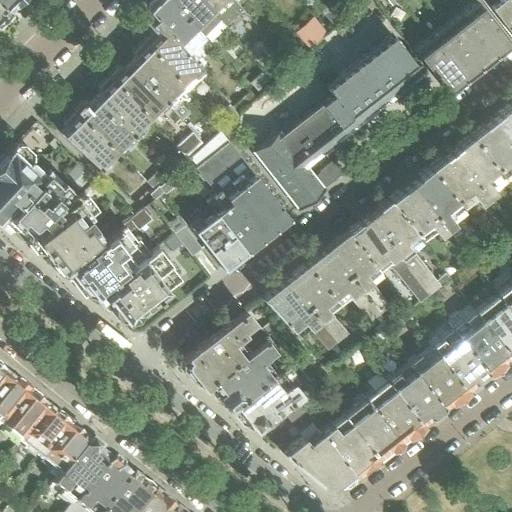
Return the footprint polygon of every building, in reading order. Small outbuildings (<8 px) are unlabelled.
[(188,32),(195,26),(171,0),(154,0),(146,9),(147,9),(146,10),(151,15),(149,17),(201,75),(203,73),(185,52),(196,41),(188,32)] [(211,10),(202,0),(171,0),(195,26),(211,10)] [(202,0),(211,10),(222,0),(202,0)] [(474,0),(459,12),(492,55),(508,42),(475,0),(474,0)] [(511,0),(482,0),(511,37),(511,0)] [(477,67),(492,55),(459,12),(443,24),(477,67)] [(185,89),(201,75),(149,17),(145,21),(153,30),(142,40),(185,89)] [(319,24),(301,40),(308,48),(326,32),(319,24)] [(477,67),(443,24),(428,36),(461,79),(477,67)] [(334,140),(420,72),(411,60),(412,59),(391,31),(322,85),(329,94),(281,132),(278,129),(250,150),(296,209),(341,173),(330,160),(318,170),(319,171),(314,176),(301,160),(316,149),(320,154),(335,142),(334,140)] [(461,79),(428,36),(412,49),(445,91),(461,79)] [(185,89),(142,40),(132,51),(133,56),(128,61),(169,105),(180,118),(184,122),(186,124),(188,122),(184,117),(189,112),(176,98),(185,89)] [(165,109),(169,105),(128,61),(122,67),(117,65),(107,75),(149,119),(159,110),(161,113),(165,109)] [(149,119),(107,75),(97,86),(99,91),(93,96),(136,139),(144,132),(140,128),(149,119)] [(231,106),(237,114),(255,97),(249,91),(231,106)] [(136,139),(93,96),(88,102),(83,100),(72,111),(115,154),(126,143),(129,147),(136,139)] [(227,122),(237,114),(231,106),(229,103),(227,104),(227,109),(226,110),(225,112),(225,113),(225,115),(226,116),(226,120),(227,122)] [(511,108),(508,104),(496,113),(489,118),(511,147),(511,108)] [(108,161),(115,154),(72,111),(61,122),(64,125),(58,131),(102,174),(111,164),(108,161)] [(511,173),(511,147),(489,118),(481,125),(469,134),(499,174),(507,168),(511,174),(511,173)] [(201,140),(198,137),(186,124),(184,122),(179,128),(193,144),(194,147),(201,140)] [(188,122),(186,124),(198,137),(200,134),(188,122)] [(205,180),(214,192),(218,189),(256,240),(286,216),(227,142),(225,140),(219,131),(200,147),(208,157),(195,167),(205,180)] [(499,174),(469,134),(456,145),(455,145),(449,150),(483,196),(491,190),(487,183),(499,174)] [(0,217),(21,195),(15,189),(25,179),(17,171),(29,159),(30,158),(29,152),(20,143),(13,143),(5,153),(4,153),(0,157),(0,217)] [(471,206),(483,196),(449,150),(440,157),(441,157),(429,166),(458,206),(466,199),(471,206)] [(174,166),(162,154),(156,160),(167,172),(174,166)] [(68,241),(90,223),(84,216),(87,214),(75,197),(76,196),(60,180),(56,184),(44,172),(43,173),(29,159),(17,171),(25,179),(15,189),(21,195),(0,217),(0,218),(10,228),(17,228),(25,236),(25,240),(33,250),(40,251),(43,248),(62,233),(68,241)] [(78,190),(92,175),(78,162),(64,177),(78,190)] [(458,206),(429,166),(415,177),(409,181),(444,227),(454,220),(449,213),(458,206)] [(155,173),(146,181),(152,187),(161,179),(155,173)] [(174,187),(183,179),(177,173),(168,180),(174,187)] [(243,250),(256,240),(218,189),(214,192),(205,180),(194,188),(203,200),(206,204),(243,250)] [(444,227),(409,181),(388,198),(418,237),(428,229),(433,236),(444,227)] [(398,254),(429,296),(437,290),(440,287),(416,255),(417,249),(411,242),(418,237),(388,198),(366,215),(398,254)] [(92,296),(140,258),(129,245),(133,242),(126,233),(145,218),(156,209),(150,201),(133,214),(102,239),(62,272),(68,280),(72,276),(86,295),(87,295),(92,296)] [(221,267),(243,250),(206,204),(185,221),(221,267)] [(429,296),(398,254),(366,215),(358,221),(345,231),(376,270),(384,263),(390,271),(398,273),(419,299),(421,302),(428,297),(429,296)] [(62,272),(102,239),(90,223),(68,241),(62,233),(43,248),(49,256),(47,257),(60,273),(62,272)] [(177,239),(188,231),(183,226),(173,233),(177,239)] [(182,244),(192,237),(188,231),(177,239),(182,244)] [(345,231),(324,247),(380,313),(392,304),(369,279),(378,272),(376,270),(345,231)] [(140,258),(92,296),(99,305),(107,298),(113,305),(112,311),(112,312),(118,320),(119,320),(125,321),(126,322),(128,320),(131,324),(135,324),(141,321),(142,318),(138,314),(175,283),(163,270),(169,264),(160,252),(175,240),(171,234),(140,258)] [(186,250),(196,243),(192,237),(182,244),(186,250)] [(191,256),(201,248),(196,243),(186,250),(191,256)] [(380,313),(324,247),(303,264),(338,303),(348,295),(371,320),(380,313)] [(511,268),(504,258),(500,261),(511,276),(511,279),(495,293),(511,314),(511,268)] [(328,311),(338,303),(303,264),(282,280),(336,342),(347,334),(328,311)] [(336,342),(282,280),(275,286),(261,297),(295,336),(307,327),(327,350),(328,349),(334,357),(343,351),(336,342)] [(18,290),(7,281),(1,287),(12,296),(18,290)] [(429,296),(428,297),(433,305),(443,298),(437,290),(429,296)] [(511,314),(495,293),(474,310),(507,353),(511,352),(511,314)] [(498,360),(507,353),(474,310),(468,303),(457,312),(456,311),(448,317),(449,318),(447,320),(452,327),(451,328),(484,371),(490,370),(490,371),(497,365),(498,360)] [(206,388),(251,352),(244,343),(240,338),(244,335),(241,331),(250,324),(253,322),(244,311),(181,360),(181,368),(188,377),(191,375),(202,388),(205,386),(206,388)] [(276,338),(285,330),(280,324),(271,332),(276,338)] [(484,372),(484,371),(451,328),(438,339),(430,329),(422,335),(429,345),(462,388),(471,381),(472,381),(473,381),(475,380),(476,379),(478,378),(479,378),(480,377),(481,376),(482,375),(483,373),(484,372)] [(233,409),(277,374),(275,372),(265,359),(276,351),(267,339),(251,352),(206,388),(214,397),(217,395),(227,409),(231,407),(233,409)] [(462,388),(429,345),(407,363),(440,405),(448,399),(454,398),(454,399),(461,394),(461,393),(462,388)] [(408,353),(402,346),(397,349),(403,357),(408,353)] [(244,418),(253,430),(275,413),(294,398),(300,393),(311,383),(302,371),(302,372),(292,359),(275,372),(277,374),(233,409),(242,421),(244,418)] [(439,410),(440,405),(407,363),(385,380),(418,422),(426,416),(432,416),(439,411),(439,410)] [(0,421),(28,387),(18,379),(13,379),(5,373),(0,379),(0,421)] [(362,387),(356,379),(352,381),(358,390),(362,387)] [(418,422),(385,380),(365,397),(397,439),(404,433),(410,433),(417,428),(418,422)] [(0,424),(18,439),(46,406),(39,401),(39,396),(28,387),(0,421),(0,424)] [(305,399),(300,393),(294,398),(299,404),(305,399)] [(397,439),(365,397),(342,415),(375,457),(382,452),(388,446),(397,439)] [(18,439),(40,456),(70,421),(58,411),(52,412),(46,406),(18,439)] [(275,413),(253,430),(262,438),(283,422),(275,413)] [(373,462),(375,457),(342,415),(320,432),(352,474),(360,468),(366,467),(366,468),(373,462)] [(40,456),(58,470),(85,438),(78,433),(78,428),(70,421),(40,456)] [(352,474),(320,432),(306,443),(302,437),(286,449),(279,440),(273,446),(281,453),(317,482),(322,485),(328,487),(335,481),(338,485),(344,485),(351,479),(352,474)] [(70,499),(107,454),(105,450),(105,449),(99,444),(99,445),(94,443),(86,436),(85,438),(58,470),(53,477),(48,474),(40,484),(44,487),(45,487),(49,482),(70,499)] [(7,463),(18,448),(13,444),(2,459),(7,463)] [(107,454),(70,499),(60,511),(95,511),(128,471),(129,471),(123,464),(115,460),(107,454)] [(130,511),(150,488),(144,481),(136,477),(128,471),(95,511),(130,511)] [(130,511),(164,511),(170,505),(170,504),(169,502),(168,501),(167,500),(165,498),(164,497),(163,496),(161,496),(160,495),(158,494),(157,494),(150,488),(130,511)]
